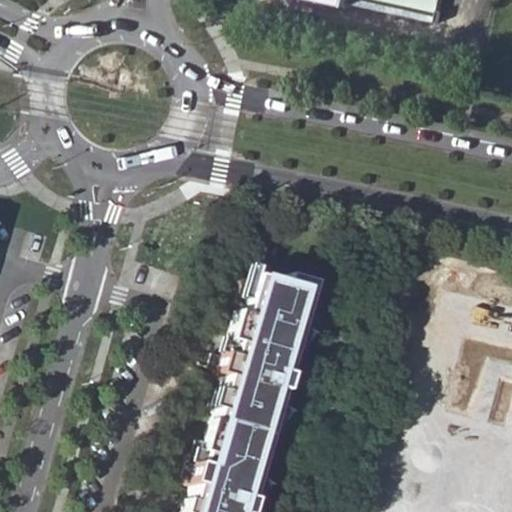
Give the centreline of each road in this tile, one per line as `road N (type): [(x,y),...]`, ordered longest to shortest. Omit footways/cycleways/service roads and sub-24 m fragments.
road 1 (tertiary): [(159,152),(511,224)]
road 2 (residential): [(106,165),(94,249),(22,511)]
road 3 (tertiary): [(511,156),(187,87)]
